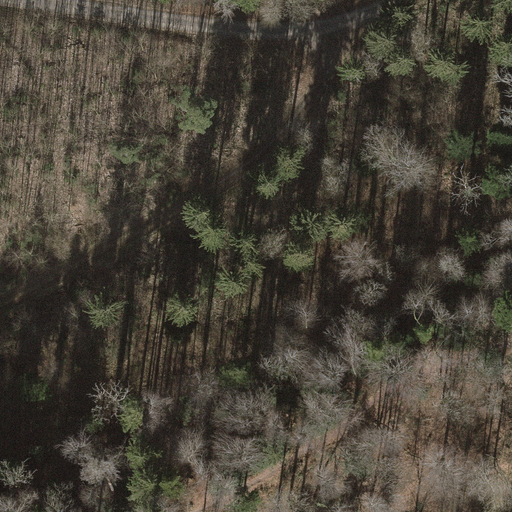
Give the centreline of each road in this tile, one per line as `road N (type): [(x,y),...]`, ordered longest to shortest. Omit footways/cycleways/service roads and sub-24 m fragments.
road 1 (track): [(341,24),(316,89),(266,160),(138,235),(0,300)]
road 2 (track): [(35,0),(274,31),(341,24),(390,0)]
